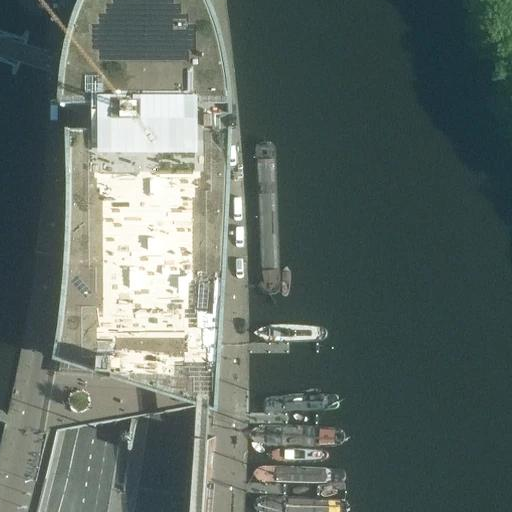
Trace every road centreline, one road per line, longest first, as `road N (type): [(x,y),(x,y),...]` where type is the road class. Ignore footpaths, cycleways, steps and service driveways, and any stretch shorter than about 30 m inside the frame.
road 1 (trunk): [(156,497),(180,225),(162,0)]
road 2 (trunk): [(104,0),(121,220),(94,496)]
